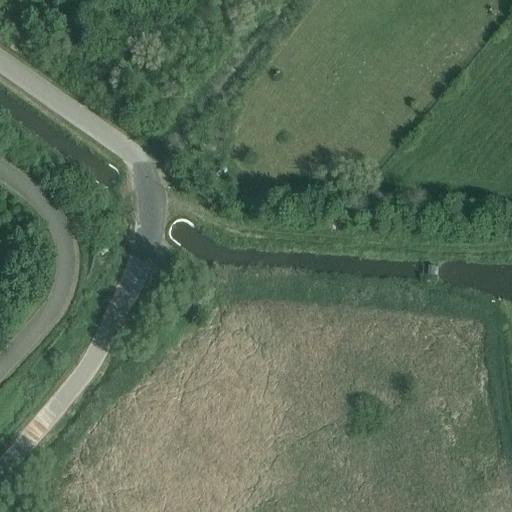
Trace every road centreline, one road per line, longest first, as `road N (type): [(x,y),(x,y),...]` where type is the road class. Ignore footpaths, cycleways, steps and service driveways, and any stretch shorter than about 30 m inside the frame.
road 1 (unclassified): [(0,471),(90,364),(157,211),(140,161),(0,60)]
road 2 (track): [(157,198),(217,228),(269,237),(511,246)]
